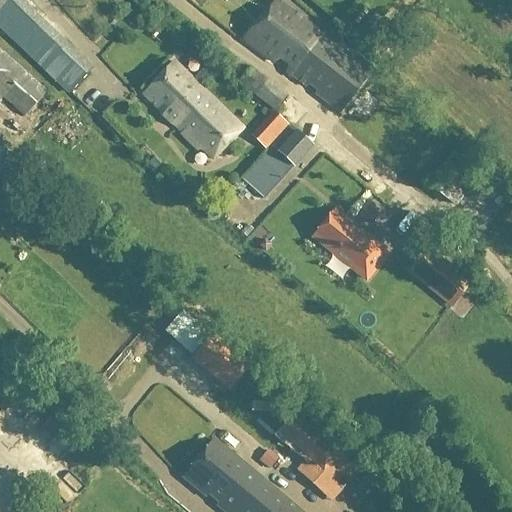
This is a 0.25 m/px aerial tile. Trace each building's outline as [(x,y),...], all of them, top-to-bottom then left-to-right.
[(511,0),(455,0),(511,47),(511,0)] [(276,3),(243,41),(272,64),(277,60),(286,67),(283,72),(290,77),(318,39),(316,35),(317,34),(298,17),(296,20),(276,3)] [(52,53),(8,5),(0,12),(0,19),(10,30),(4,36),(34,69),(52,53)] [(318,39),(290,77),(304,88),(308,85),(315,91),(314,95),(338,113),(366,75),(318,39)] [(37,68),(64,97),(84,78),(57,49),(37,68)] [(0,53),(0,101),(2,99),(24,119),(46,95),(0,53)] [(212,162),(241,131),(172,65),(142,97),(182,135),(181,137),(197,153),(200,150),(212,162)] [(274,115),(285,98),(250,69),(237,85),(274,115)] [(272,114),(249,138),(264,153),(287,128),(272,114)] [(259,202),(291,167),(271,149),(240,184),(259,202)] [(350,169),(326,194),(351,218),(375,193),(350,169)] [(140,207),(146,195),(127,185),(121,197),(140,207)] [(354,229),(334,213),(312,239),(365,282),(387,255),(365,238),(364,240),(353,231),(354,229)] [(417,281),(451,308),(469,285),(436,258),(426,251),(417,262),(409,273),(408,273),(417,281)] [(206,338),(180,315),(164,333),(190,356),(206,338)] [(210,376),(229,353),(211,338),(192,361),(210,376)] [(193,367),(184,381),(195,388),(204,374),(193,367)] [(266,424),(290,445),(307,426),(283,405),(266,424)] [(307,426),(290,445),(306,459),(296,472),(330,502),(357,472),(338,455),(339,454),(307,426)] [(221,511),(230,511),(257,479),(214,444),(183,480),(205,499),(209,497),(218,504),(217,508),(221,511)] [(277,460),(268,453),(260,462),(269,470),(277,460)] [(365,474),(349,489),(366,507),(382,492),(365,474)] [(296,511),(257,479),(230,511),(296,511)] [(43,511),(26,495),(10,511),(43,511)]
